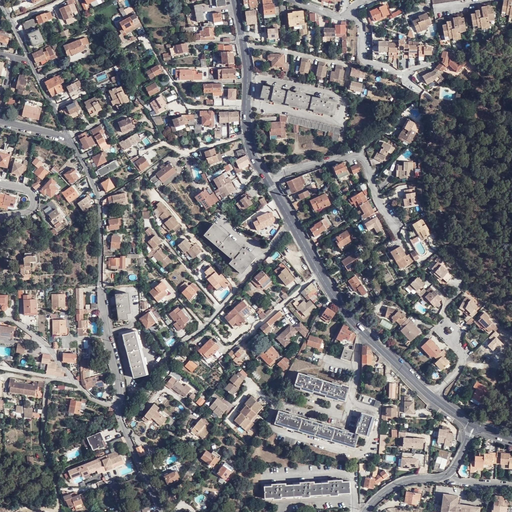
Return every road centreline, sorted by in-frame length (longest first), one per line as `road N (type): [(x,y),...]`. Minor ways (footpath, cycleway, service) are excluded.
road 1 (residential): [(159,511),(120,417),(100,294),(99,200),(70,141)]
road 2 (residential): [(351,402),(377,411),(364,454),(272,431),(273,407),(300,410)]
road 3 (residential): [(246,100),(340,122),(343,103),(247,76)]
road 4 (residential): [(269,184),(284,172),(361,157),(398,236)]
road 5 (tertiary): [(269,184),(361,330)]
road 6 (residential): [(430,394),(462,363),(443,312),(460,291),(456,282)]
